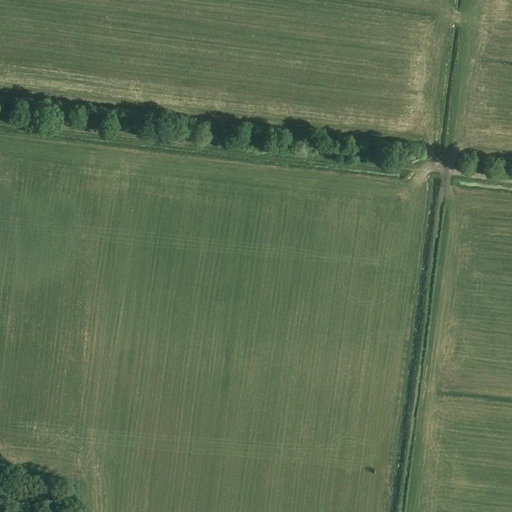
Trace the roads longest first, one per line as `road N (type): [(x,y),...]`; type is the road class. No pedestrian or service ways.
road 1 (track): [(0,120),(445,172),(465,24)]
road 2 (track): [(511,179),(445,172),(401,511)]
